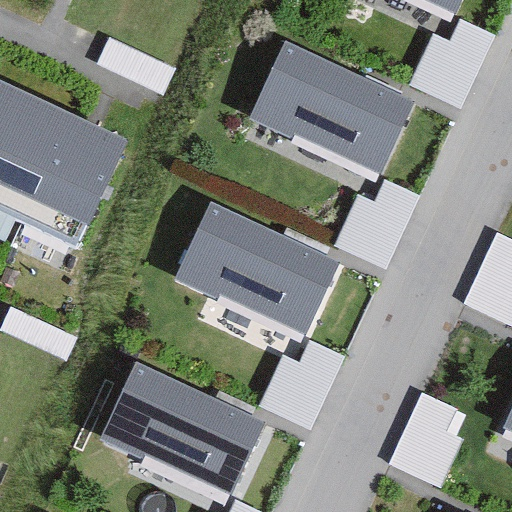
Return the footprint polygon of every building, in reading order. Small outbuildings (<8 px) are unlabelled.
[(463,0),(420,0),(455,17),(463,0)] [(495,32),(461,17),(450,40),(432,32),(409,83),(461,106),(495,32)] [(414,97),(285,38),(251,112),(380,171),(414,97)] [(0,86),(0,212),(78,248),(126,144),(0,86)] [(419,193),(385,177),(375,200),(357,192),(334,243),(386,267),(419,193)] [(339,263),(208,206),(177,276),(308,333),(339,263)] [(511,238),(497,231),(463,303),(511,326),(511,238)] [(346,355),(312,340),(302,363),(284,355),(260,406),(313,429),(346,355)] [(266,417),(136,361),(104,436),(233,492),(266,417)] [(422,390),(387,462),(439,487),(463,437),(447,430),(457,407),(422,390)] [(511,409),(502,430),(511,434),(511,409)] [(268,511),(237,498),(230,511),(268,511)]
